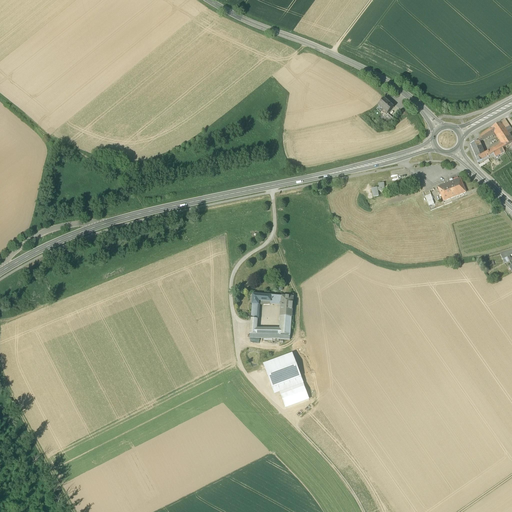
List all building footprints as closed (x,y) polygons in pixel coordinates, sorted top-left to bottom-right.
[(394,108),(384,99),(378,106),(379,107),(378,109),(381,112),(383,110),(387,115),(394,108)] [(386,117),(381,121),(385,125),(390,124),(394,120),(389,115),(386,117)] [(511,143),(511,139),(501,123),(496,126),(509,145),(511,143)] [(509,145),(496,126),(481,136),(484,140),(493,134),(500,145),(502,149),(503,149),(509,145)] [(484,155),(478,142),(470,145),(476,158),(484,155)] [(499,151),(493,154),(495,157),(505,152),(503,149),(502,149),(499,151)] [(484,155),(476,158),(478,163),(490,156),(488,152),(484,155)] [(460,179),(438,188),(440,194),(439,194),(440,197),(441,196),(444,203),(466,193),(460,179)] [(510,259),(511,258),(511,252),(510,253),(501,255),(503,261),(510,259)] [(270,297),(252,295),(250,324),(257,325),(259,299),(270,300),(270,297)] [(292,298),(270,297),(270,300),(270,304),(280,304),(281,306),(280,317),(291,318),(292,298)] [(250,333),(279,335),(279,330),(257,328),(257,325),(250,324),(250,333)] [(290,325),(280,324),(279,330),(279,335),(290,336),(290,325)] [(280,395),(304,386),(293,355),(263,366),(275,397),(280,395)] [(304,386),(280,395),(285,408),(309,400),(304,386)]
